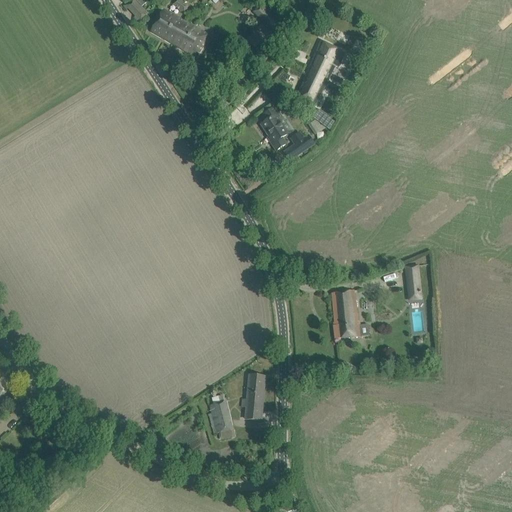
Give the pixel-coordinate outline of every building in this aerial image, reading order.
[(135,0),(130,0),(124,7),(139,23),(149,14),(135,0)] [(185,14),(190,6),(181,0),(176,0),(173,5),(185,14)] [(254,12),(266,24),(274,15),(261,4),(254,12)] [(186,23),(163,10),(156,23),(151,32),(173,44),(186,23)] [(196,58),(202,49),(209,36),(186,23),(173,44),(196,58)] [(276,32),(281,36),(288,28),(283,24),(276,32)] [(321,42),(297,97),(316,105),(334,64),(337,65),(340,66),(345,54),(339,51),(339,49),(321,42)] [(368,46),(366,51),(371,54),(374,49),(368,46)] [(307,107),(305,113),(315,120),(318,113),(307,107)] [(268,122),(264,125),(271,136),(268,138),(277,151),(287,145),(282,138),(288,135),(276,117),(278,116),(274,109),(264,116),(268,122)] [(329,119),(325,127),(330,131),(335,122),(329,119)] [(285,153),(290,161),(315,145),(309,137),(304,140),(300,134),(292,139),(296,146),(285,153)] [(419,266),(406,267),(409,302),(422,300),(419,266)] [(335,326),(334,326),(335,340),(345,339),(361,337),(360,326),(359,326),(354,292),(342,293),(332,294),(335,326)] [(0,399),(11,392),(0,374),(0,399)] [(249,402),(243,402),(243,409),(248,409),(247,420),(261,421),(265,377),(251,376),(249,402)] [(235,438),(234,430),(227,402),(212,406),(219,433),(221,441),(235,438)]
